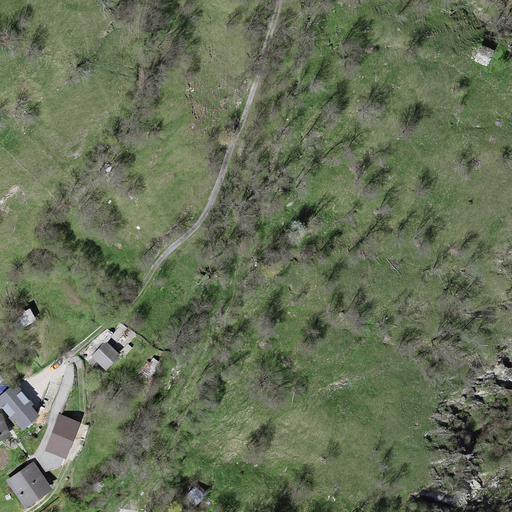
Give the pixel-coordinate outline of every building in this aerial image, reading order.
[(107,344),(92,357),(106,373),(121,361),(107,344)] [(16,421),(23,429),(39,415),(20,392),(16,387),(6,395),(0,400),(0,407),(14,423),(16,421)] [(1,417),(0,417),(0,444),(10,440),(1,417)] [(61,419),(46,455),(68,464),(83,429),(61,419)] [(33,466),(7,482),(25,511),(30,511),(53,497),(33,466)]
